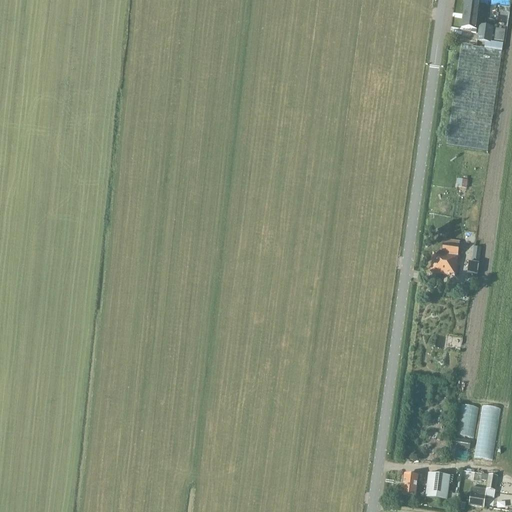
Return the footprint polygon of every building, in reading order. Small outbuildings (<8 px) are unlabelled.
[(479,3),(464,1),(461,28),(475,30),(479,3)] [(496,9),(495,20),(506,21),(507,9),(496,9)] [(493,27),(478,25),(476,42),(491,44),(493,27)] [(462,38),(463,33),(452,30),(451,35),(462,38)] [(487,152),(502,51),(460,44),(446,146),(487,152)] [(458,257),(458,255),(470,257),(471,248),(459,247),(442,244),(441,255),(432,254),(430,274),(448,276),(449,275),(456,276),(459,257),(458,257)] [(479,265),(469,263),(467,275),(477,276),(479,265)] [(474,436),(476,405),(459,405),(458,436),(474,436)] [(475,455),(489,456),(490,423),(477,422),(475,455)] [(470,441),(452,439),(451,447),(469,450),(470,441)] [(463,472),(462,480),(480,483),(481,482),(481,481),(482,481),(487,482),(486,490),(495,491),(498,477),(488,476),(482,475),(463,472)] [(416,499),(419,477),(404,475),(401,497),(416,499)] [(447,502),(450,478),(428,475),(425,499),(447,502)] [(483,509),(486,490),(471,488),(468,507),(483,509)]
